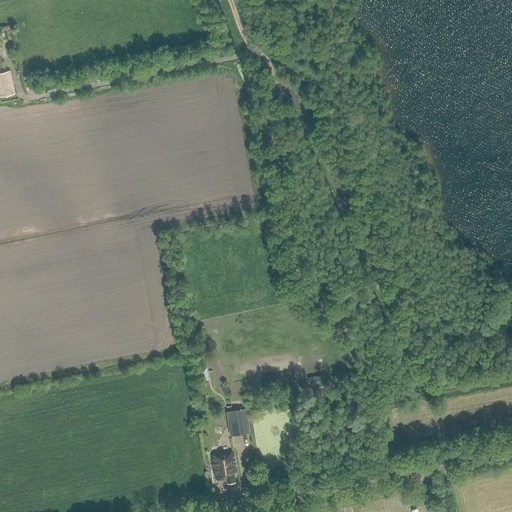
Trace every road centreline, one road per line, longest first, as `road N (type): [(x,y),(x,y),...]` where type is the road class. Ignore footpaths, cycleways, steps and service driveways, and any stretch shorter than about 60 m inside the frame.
road 1 (track): [(259,55),(289,252),(300,281),(371,376),(365,477)]
road 2 (tertiary): [(212,511),(511,447)]
road 3 (track): [(28,102),(259,55)]
